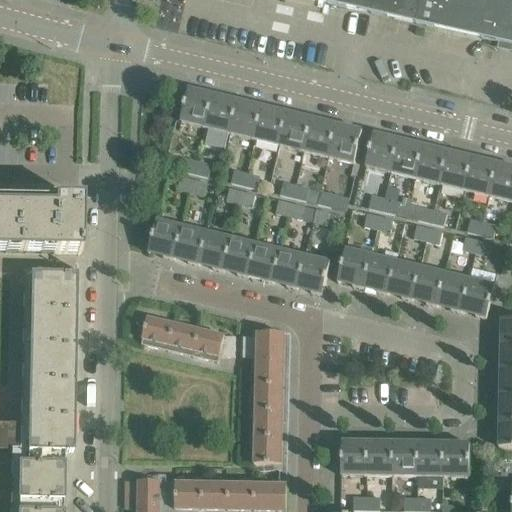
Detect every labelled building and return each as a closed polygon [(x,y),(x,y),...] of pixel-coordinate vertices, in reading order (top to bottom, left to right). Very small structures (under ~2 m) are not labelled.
[(308,0),(416,24),(421,0),(308,0)] [(511,45),(511,0),(421,0),(416,24),(511,45)] [(206,130),(214,98),(213,97),(213,100),(199,97),(200,94),(189,91),(181,124),(206,130)] [(206,130),(231,136),(239,104),(238,103),(237,106),(224,103),(225,100),(214,98),(206,130)] [(255,142),(263,109),(262,112),(248,109),(249,106),(239,104),(231,136),(255,142)] [(255,142),(280,148),(288,115),(287,115),(287,118),(273,115),(274,112),(263,109),(255,142)] [(288,115),(280,148),(304,154),(312,121),(311,124),(298,121),(298,118),(288,115)] [(329,160),(337,127),(336,127),(336,130),(322,127),(323,124),(312,121),(304,154),(329,160)] [(354,167),(362,134),(361,133),(360,136),(347,133),(348,130),(337,127),(329,160),(354,167)] [(391,176),(399,143),(399,142),(398,145),(384,142),(385,139),(374,136),(366,169),(391,176)] [(416,181),(424,148),(423,148),(423,151),(409,148),(410,145),(399,143),(391,176),(416,181)] [(440,187),(448,154),(447,157),(434,154),(434,151),(424,148),(416,181),(440,187)] [(465,193),(473,160),(472,160),(472,163),(458,160),(459,157),(448,154),(440,187),(465,193)] [(490,199),(498,166),(497,166),(496,169),(483,166),(484,163),(473,160),(465,193),(490,199)] [(195,177),(198,164),(185,161),(182,174),(195,177)] [(198,164),(195,177),(208,180),(211,168),(198,164)] [(498,166),(490,199),(511,204),(511,172),(508,172),(508,169),(498,166)] [(244,189),(247,176),(234,173),(231,186),(244,189)] [(247,176),(244,189),(257,192),(260,179),(247,176)] [(190,195),(193,183),(180,179),(177,192),(190,195)] [(206,186),(193,183),(190,195),(203,198),(206,186)] [(280,198),(293,201),(296,188),(283,185),(280,198)] [(296,188),(293,201),(306,204),(309,191),(296,188)] [(226,204),(239,207),(242,194),(230,191),(226,204)] [(255,198),(242,194),(239,207),(252,210),(255,198)] [(321,194),(318,207),(331,210),(334,197),(321,194)] [(369,211),(382,214),(385,202),(372,198),(369,211)] [(347,215),(350,203),(335,199),(332,211),(347,215)] [(0,249),(53,250),(53,255),(80,256),(81,202),(54,201),(54,210),(0,209),(0,249)] [(382,214),(395,217),(406,220),(410,208),(385,202),(382,214)] [(289,219),(292,206),(279,203),(276,216),(289,219)] [(305,210),(292,206),(289,219),(302,222),(305,210)] [(410,208),(406,220),(431,226),(434,214),(410,208)] [(316,212),(313,225),(326,228),(329,216),(316,212)] [(434,214),(431,226),(444,229),(447,217),(434,214)] [(377,232),(381,220),(368,216),(364,229),(377,232)] [(393,223),(381,220),(377,232),(390,235),(393,223)] [(470,222),(467,235),(480,238),(483,226),(470,222)] [(149,256),(174,262),(182,229),(157,223),(149,256)] [(483,226),(480,238),(493,241),(496,229),(483,226)] [(427,244),(430,232),(417,228),(414,241),(427,244)] [(206,235),(182,229),(174,262),(198,268),(206,235)] [(443,235),(430,232),(427,244),(440,247),(443,235)] [(198,268),(223,274),(231,241),(206,235),(198,268)] [(476,256),(479,244),(466,240),(463,253),(476,256)] [(256,247),(231,241),(223,274),(248,280),(256,247)] [(492,247),(479,244),(476,256),(489,259),(492,247)] [(248,280),(272,286),(280,253),(256,247),(248,280)] [(371,258),(346,252),(338,285),(363,291),(371,258)] [(305,259),(280,253),(272,286),(297,292),(305,259)] [(396,264),(371,258),(363,291),(388,297),(396,264)] [(322,298),(326,282),(330,265),(305,259),(297,292),(322,298)] [(396,264),(388,297),(412,303),(420,270),(396,264)] [(445,276),(420,270),(412,303),(437,309),(445,276)] [(27,452),(63,453),(72,453),(76,277),(30,276),(27,452)] [(445,276),(437,309),(462,315),(470,282),(445,276)] [(495,288),(470,282),(462,315),(486,321),(495,288)] [(148,320),(142,347),(168,353),(174,326),(148,320)] [(511,322),(502,322),(501,348),(511,348),(511,322)] [(174,326),(168,353),(194,359),(200,332),(174,326)] [(200,332),(194,359),(218,365),(220,360),(235,360),(236,340),(225,339),(225,338),(200,332)] [(275,473),(275,468),(282,468),(285,337),(258,336),(258,341),(244,340),(243,360),(256,361),(254,473),(275,473)] [(511,373),(511,348),(501,348),(500,374),(511,373)] [(511,373),(500,374),(500,399),(511,399),(511,373)] [(511,424),(511,399),(500,399),(499,424),(511,424)] [(511,424),(499,424),(499,450),(511,450),(511,424)] [(341,480),(367,480),(368,445),(342,444),(341,480)] [(393,445),(368,445),(367,480),(393,480),(393,445)] [(393,480),(418,481),(418,445),(393,445),(393,480)] [(418,481),(443,481),(444,446),(418,445),(418,481)] [(469,482),(470,451),(470,446),(444,446),(443,481),(469,482)] [(18,469),(17,501),(62,502),(63,465),(31,465),(31,467),(18,469)] [(126,511),(138,511),(137,511),(165,511),(166,485),(160,485),(160,479),(139,479),(139,484),(126,484),(126,511)] [(286,511),(287,488),(176,486),(175,511),(286,511)] [(353,511),(366,511),(367,500),(354,500),(353,511)] [(367,500),(366,511),(380,511),(380,501),(367,500)] [(404,511),(417,511),(418,501),(404,501),(404,511)] [(418,501),(417,511),(430,511),(431,501),(418,501)]
